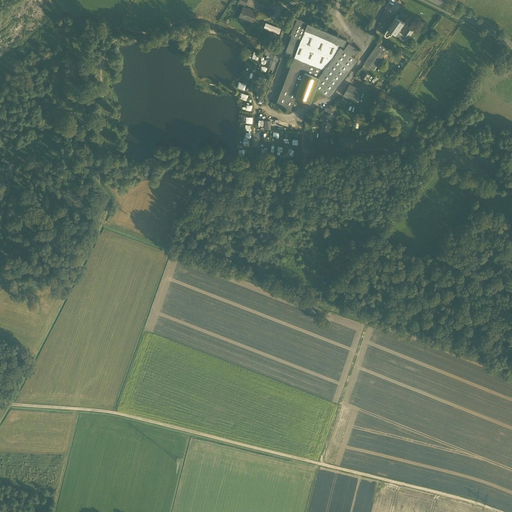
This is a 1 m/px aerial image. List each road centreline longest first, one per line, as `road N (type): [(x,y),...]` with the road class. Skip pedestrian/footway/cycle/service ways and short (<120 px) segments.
road 1 (track): [(0,403),(114,412),(499,511)]
road 2 (track): [(16,157),(102,223),(392,329)]
road 3 (track): [(306,511),(368,321)]
road 4 (track): [(392,329),(412,299),(424,248),(511,285)]
road 5 (track): [(392,329),(511,372)]
